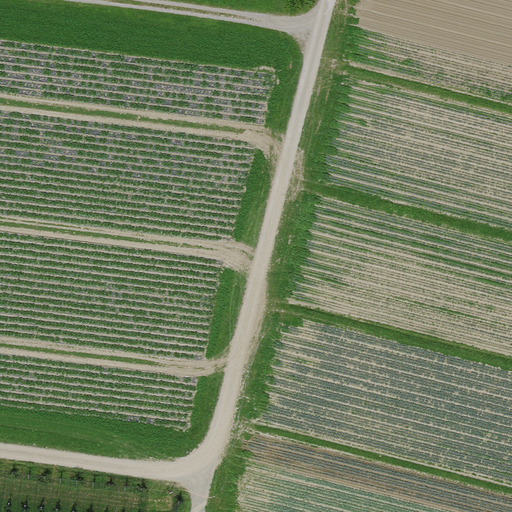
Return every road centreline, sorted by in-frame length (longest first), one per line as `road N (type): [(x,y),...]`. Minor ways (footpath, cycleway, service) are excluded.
road 1 (track): [(203,483),(330,0)]
road 2 (track): [(323,28),(90,0)]
road 3 (track): [(203,483),(0,456)]
